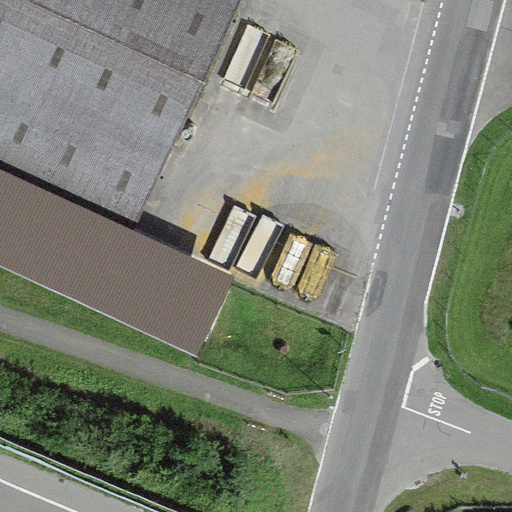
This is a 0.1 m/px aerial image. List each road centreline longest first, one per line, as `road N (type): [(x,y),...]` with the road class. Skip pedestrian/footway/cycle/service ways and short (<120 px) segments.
road 1 (residential): [(480,0),(371,397)]
road 2 (residential): [(511,448),(371,397)]
